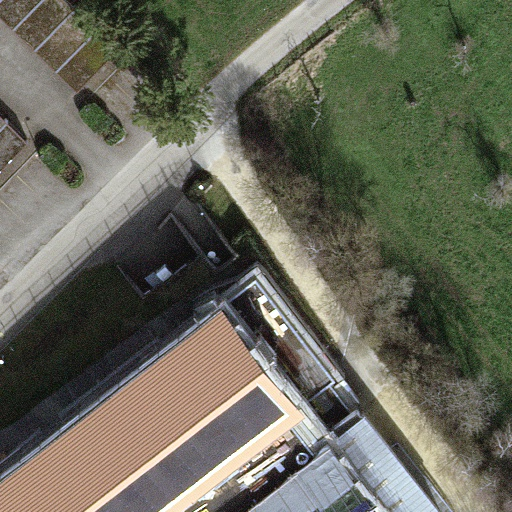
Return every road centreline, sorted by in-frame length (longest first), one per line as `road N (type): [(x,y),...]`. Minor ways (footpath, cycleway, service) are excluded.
road 1 (trunk): [(292,0),(373,511)]
road 2 (residential): [(217,91),(0,310)]
road 3 (track): [(339,0),(217,91)]
